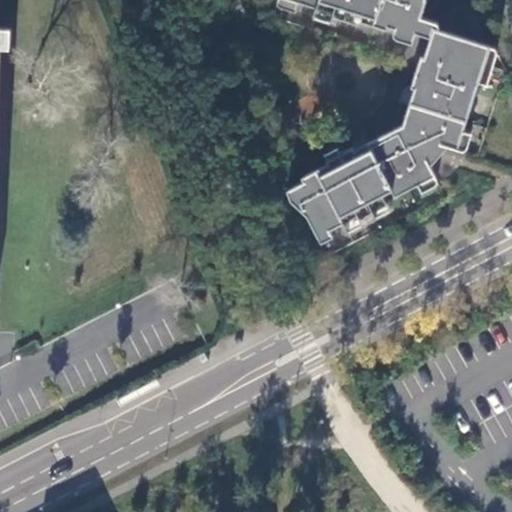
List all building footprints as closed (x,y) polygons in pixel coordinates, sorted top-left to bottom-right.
[(312,0),(335,7),(334,10),(360,18),(361,15),(388,23),(389,20),(395,22),(395,27),(395,35),(397,39),(401,43),(412,45),(416,31),(421,17),(425,0),(312,0)] [(421,17),(416,31),(424,33),(432,36),(435,29),(437,23),(428,20),(421,17)] [(0,48),(9,49),(10,30),(0,28),(0,48)] [(421,57),(413,84),(407,86),(401,102),(409,106),(404,122),(442,154),(446,149),(458,149),(492,45),(435,29),(432,36),(425,59),(421,57)] [(442,154),(404,122),(400,126),(395,130),(434,163),(438,159),(442,154)] [(289,189),(294,200),(309,214),(313,222),(323,242),(333,235),(331,231),(357,217),(359,220),(388,205),(386,202),(436,176),(432,166),(434,163),(395,130),(369,144),(364,136),(352,142),(351,144),(351,146),(352,149),(324,163),(326,167),(309,175),(301,179),(302,183),(289,189)]
